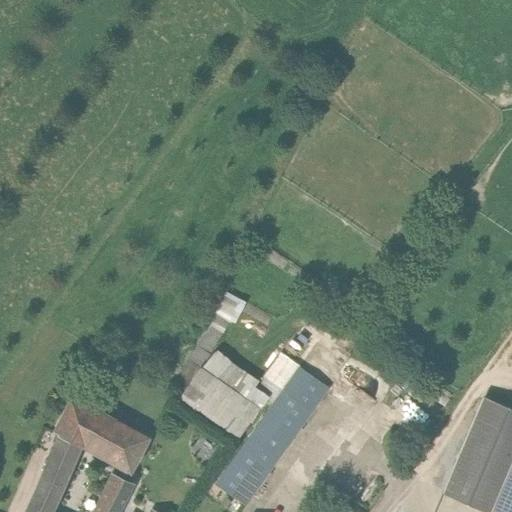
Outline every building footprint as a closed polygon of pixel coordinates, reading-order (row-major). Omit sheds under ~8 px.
[(228,289),(217,311),(237,320),(247,298),(228,289)] [(299,328),(271,366),(320,401),(324,394),(339,405),(353,385),(338,374),(346,362),(299,328)] [(189,361),(169,398),(180,405),(182,402),(193,410),(195,408),(239,439),(260,407),(199,366),(189,361)] [(320,401),(271,366),(254,390),(272,404),(215,485),(246,506),(320,401)] [(52,511),(59,500),(81,448),(130,476),(150,438),(71,395),(53,431),(56,433),(56,435),(24,511),(52,511)] [(511,511),(511,411),(483,399),(444,492),(491,511),(511,511)] [(120,511),(134,484),(111,473),(92,511),(120,511)]
